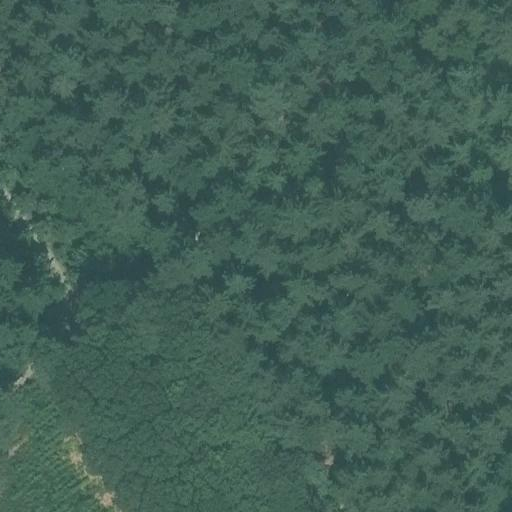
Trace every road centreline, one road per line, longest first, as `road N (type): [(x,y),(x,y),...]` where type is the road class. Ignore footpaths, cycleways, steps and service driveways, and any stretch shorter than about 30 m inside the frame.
road 1 (track): [(359,0),(165,279),(100,340)]
road 2 (track): [(216,511),(0,190)]
road 3 (track): [(0,400),(78,307)]
